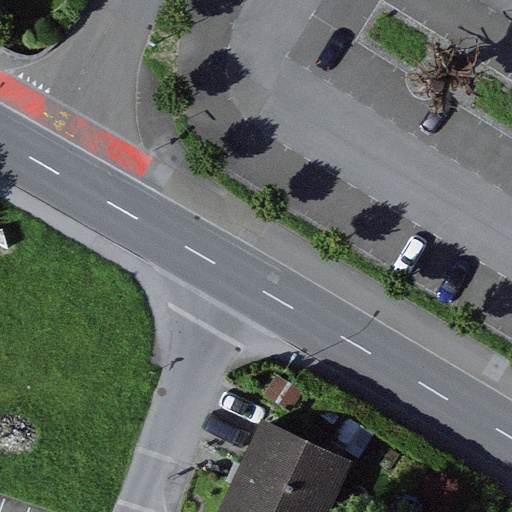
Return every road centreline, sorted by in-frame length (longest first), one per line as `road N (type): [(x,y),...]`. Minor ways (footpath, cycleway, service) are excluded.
road 1 (tertiary): [(511,439),(235,275)]
road 2 (residential): [(143,511),(235,275)]
road 3 (tertiary): [(235,275),(36,161)]
road 4 (unclassified): [(36,161),(129,0)]
